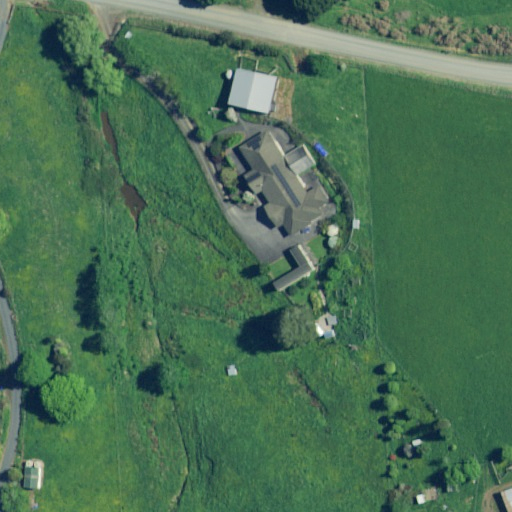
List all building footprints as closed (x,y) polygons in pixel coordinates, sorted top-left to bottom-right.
[(280,78),(241,69),(233,104),(272,113),(280,78)] [(300,143),(283,153),(268,131),(242,148),(256,170),(246,176),(258,194),(264,191),(272,203),(266,207),(279,227),(285,224),(292,235),(323,216),(318,209),(330,201),(320,185),(308,193),(298,177),(315,166),(300,143)] [(310,263),(300,246),(293,251),(303,267),(275,285),(280,292),(314,270),(315,269),(310,262),(310,263)] [(336,313),(326,315),(328,326),(337,325),(336,313)] [(332,327),(321,333),(326,342),(337,336),(332,327)] [(42,461),(28,460),(26,487),(40,489),(42,461)]
